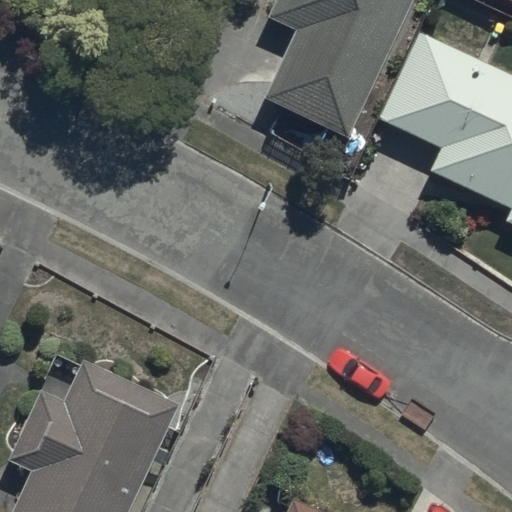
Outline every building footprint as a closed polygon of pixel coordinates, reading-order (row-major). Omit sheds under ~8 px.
[(419,0),(286,0),(277,21),(298,30),(265,105),(355,145),(419,0)] [(511,0),(488,0),(511,11),(511,0)] [(511,86),(419,44),(379,133),(435,159),(424,182),(511,222),(511,225),(508,234),(511,235),(511,86)] [(32,457),(8,511),(127,511),(178,395),(80,353),(63,392),(44,383),(15,450),(32,457)] [(408,511),(407,511),(406,511),(345,511),(290,488),(279,511),(408,511)]
